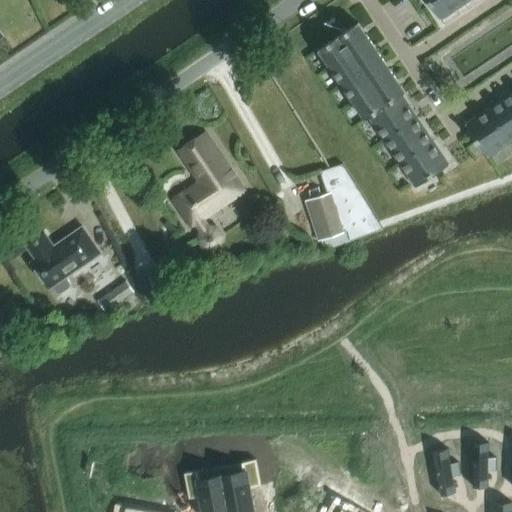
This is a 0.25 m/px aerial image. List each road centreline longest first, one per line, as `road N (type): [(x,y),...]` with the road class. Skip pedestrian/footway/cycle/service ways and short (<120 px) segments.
road 1 (unclassified): [(0,204),(299,0)]
road 2 (tertiary): [(0,86),(127,0)]
